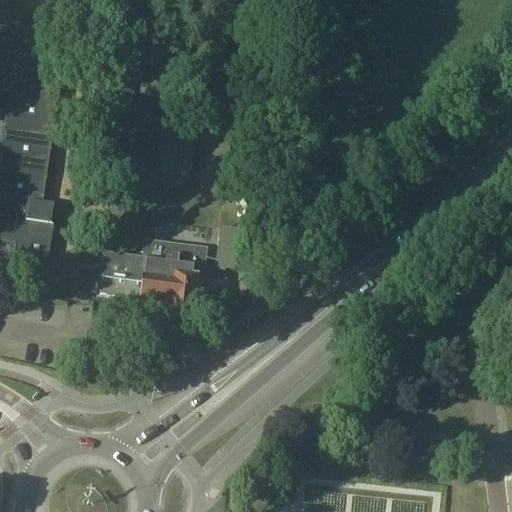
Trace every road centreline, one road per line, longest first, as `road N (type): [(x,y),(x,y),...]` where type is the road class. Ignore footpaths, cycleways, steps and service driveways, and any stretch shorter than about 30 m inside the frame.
road 1 (primary): [(240,384),(511,154)]
road 2 (residential): [(492,445),(483,340),(488,310),(511,267)]
road 3 (primary): [(240,384),(185,409),(123,457)]
road 4 (primary): [(143,480),(240,384)]
